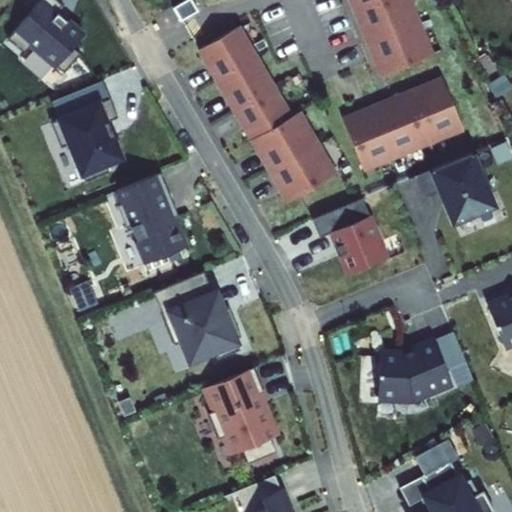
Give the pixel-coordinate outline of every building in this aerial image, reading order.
[(86,31),(48,0),(39,0),(12,33),(54,69),(86,31)] [(190,0),(185,0),(173,7),(180,20),(197,10),(190,0)] [(411,0),(349,0),(382,78),(435,56),(411,0)] [(240,25),(196,51),(288,205),(339,174),(300,109),(292,114),(240,25)] [(441,76),(340,117),(362,171),(464,130),(441,76)] [(100,97),(54,115),(78,175),(124,157),(100,97)] [(474,151),(416,175),(425,196),(440,190),(452,219),(495,202),(474,151)] [(159,172),(112,192),(142,265),(189,246),(159,172)] [(362,196),(314,216),(320,234),(328,231),(346,274),(387,258),(362,196)] [(202,272),(155,292),(185,364),(242,340),(217,282),(207,286),(202,272)] [(511,292),(486,303),(504,349),(511,346),(511,292)] [(403,351),(381,349),(377,400),(412,402),(453,386),(434,339),(403,351)] [(254,365),(200,389),(229,455),(244,448),(249,459),(275,448),(271,439),(283,433),(254,365)] [(484,421),(470,429),(479,444),(493,437),(484,421)] [(448,464),(405,490),(418,511),(497,511),(484,490),(474,492),(458,467),(452,471),(448,464)] [(290,511),(276,474),(232,491),(240,511),(290,511)]
